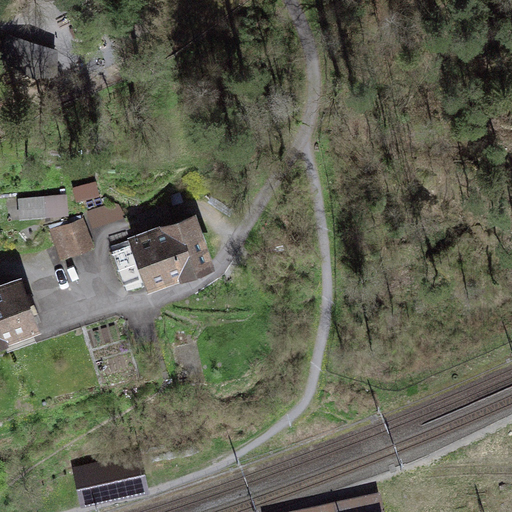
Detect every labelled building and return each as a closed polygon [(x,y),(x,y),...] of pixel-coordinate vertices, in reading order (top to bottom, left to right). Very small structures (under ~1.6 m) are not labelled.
[(48,55),(12,39),(3,59),(25,69),(22,75),(36,81),(39,75),(48,55)] [(46,213),(70,211),(68,195),(45,197),(46,213)] [(119,205),(90,210),(92,224),(121,219),(119,205)] [(193,218),(111,247),(127,292),(209,262),(193,218)] [(51,231),(60,256),(90,244),(82,223),(62,231),(61,227),(51,231)] [(0,340),(35,328),(19,281),(0,287),(0,340)] [(146,486),(140,456),(77,470),(83,500),(146,486)] [(383,511),(379,494),(292,511),(383,511)]
